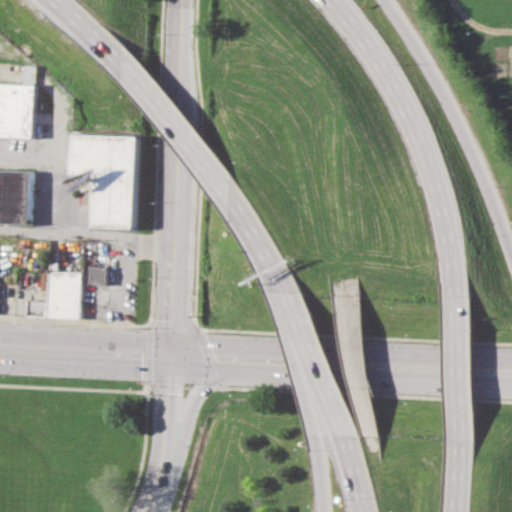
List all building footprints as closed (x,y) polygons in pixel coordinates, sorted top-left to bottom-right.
[(34,64),(25,64),(25,83),(34,83),(34,64)] [(0,136),(35,138),(37,85),(0,82),(0,136)] [(95,226),(139,227),(142,134),(75,132),(74,177),(97,177),(95,226)] [(0,220),(33,222),(35,171),(0,169),(0,220)] [(92,265),(109,265),(108,283),(91,282),(92,265)] [(51,270),(84,272),(82,317),(49,316),(50,301),(51,270)] [(50,301),(30,300),(30,315),(49,316),(50,301)]
